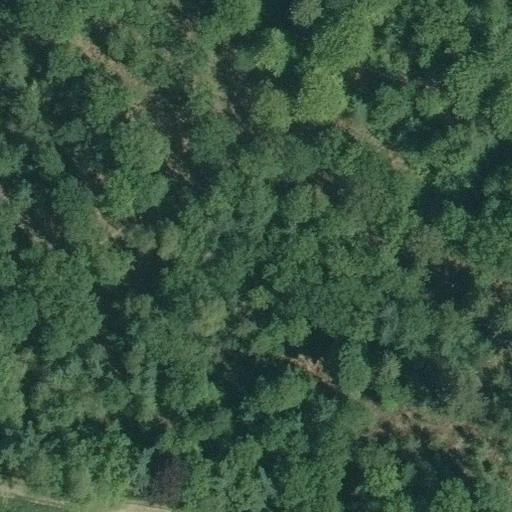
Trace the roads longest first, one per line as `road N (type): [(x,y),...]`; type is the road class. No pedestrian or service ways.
road 1 (track): [(511,293),(72,0)]
road 2 (track): [(255,122),(0,293)]
